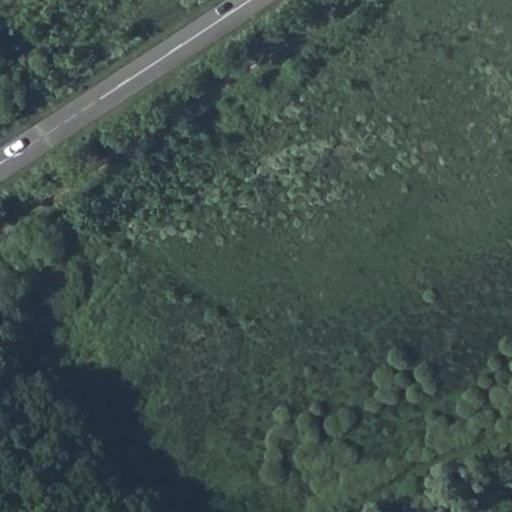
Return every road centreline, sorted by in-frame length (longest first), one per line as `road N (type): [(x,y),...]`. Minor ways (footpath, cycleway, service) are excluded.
road 1 (track): [(345,0),(0,231)]
road 2 (tertiary): [(0,166),(248,0)]
